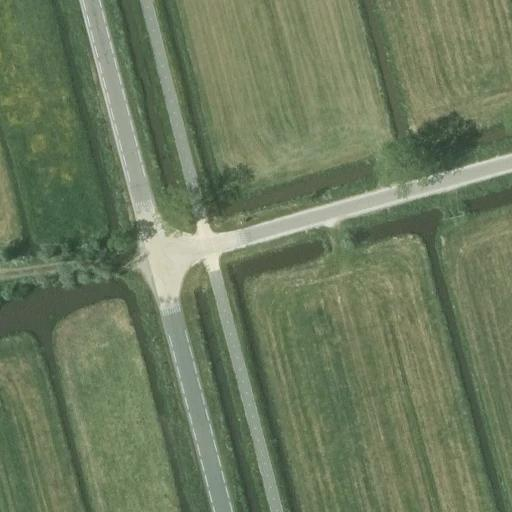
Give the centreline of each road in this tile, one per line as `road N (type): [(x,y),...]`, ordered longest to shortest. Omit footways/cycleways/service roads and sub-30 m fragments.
road 1 (unclassified): [(157,261),(511,162)]
road 2 (tertiary): [(157,261),(89,0)]
road 3 (tertiary): [(220,511),(157,261)]
road 4 (track): [(0,272),(157,261)]
